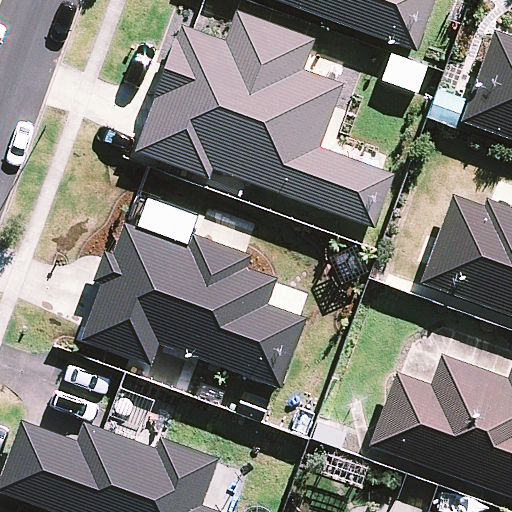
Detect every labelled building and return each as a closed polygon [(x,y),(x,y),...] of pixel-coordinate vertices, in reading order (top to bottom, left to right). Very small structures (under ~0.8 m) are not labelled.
[(261,0),(414,56),(434,0),(261,0)] [(209,172),(370,231),(390,177),(315,149),(338,88),(299,74),(311,42),(232,13),(220,45),(190,34),(177,29),(131,155),(205,182),(209,172)] [(458,124),(511,143),(511,42),(490,35),(458,124)] [(379,83),(415,96),(424,70),(388,57),(379,83)] [(511,319),(511,212),(511,213),(483,202),(480,210),(449,199),(418,285),(511,319)] [(155,348),(277,392),(302,322),(262,308),(272,280),(244,270),(248,258),(190,237),(185,249),(120,225),(108,257),(101,255),(90,284),(97,287),(77,343),(120,358),(148,368),(155,348)] [(393,375),(366,448),(511,501),(511,354),(502,380),(438,357),(427,387),(393,375)] [(0,472),(0,495),(46,511),(208,511),(197,508),(214,460),(158,440),(153,452),(100,433),(80,425),(73,444),(18,424),(0,472)]
